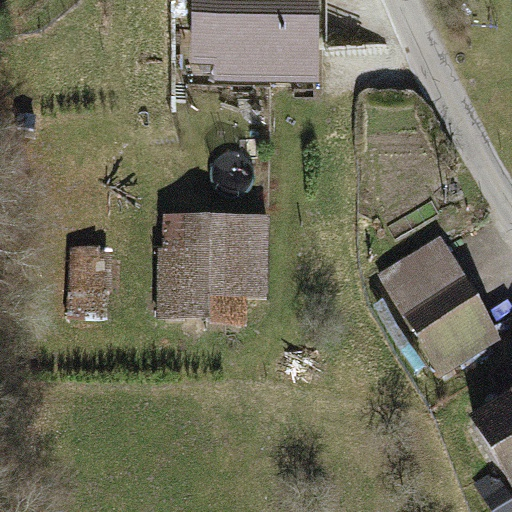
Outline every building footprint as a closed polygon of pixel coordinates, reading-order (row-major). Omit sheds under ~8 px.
[(320,73),(319,0),(196,0),(196,45),(215,45),(215,73),(320,73)] [(252,304),(270,304),(271,224),(160,223),(159,326),(212,326),(212,332),(252,332),(252,304)] [(378,279),(441,383),(503,346),(440,242),(378,279)] [(112,253),(72,251),(69,323),(109,325),(112,253)] [(511,511),(511,402),(470,427),(498,475),(477,487),(491,511),(511,511)]
